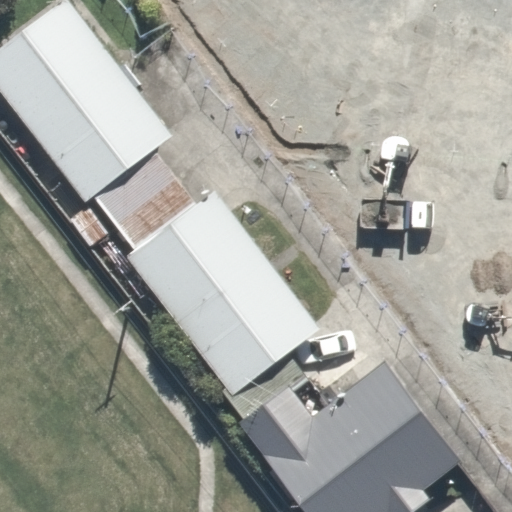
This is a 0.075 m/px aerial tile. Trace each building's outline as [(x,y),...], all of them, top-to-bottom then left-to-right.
[(97,0),(57,0),(0,42),(0,75),(85,190),(93,184),(184,118),(97,0)] [(385,0),(296,0),(365,99),(426,58),(385,0)] [(511,72),(511,75),(479,100),(511,143),(511,17),(486,37),(511,72)] [(93,184),(234,387),(316,330),(197,159),(225,140),(203,108),(93,184)] [(511,182),(379,281),(509,455),(511,453),(511,182)] [(234,387),(227,391),(311,511),(379,511),(460,456),(354,303),(321,326),(316,330),(234,387)]
